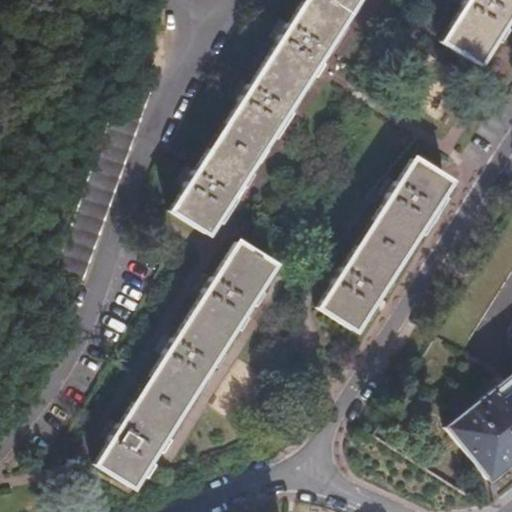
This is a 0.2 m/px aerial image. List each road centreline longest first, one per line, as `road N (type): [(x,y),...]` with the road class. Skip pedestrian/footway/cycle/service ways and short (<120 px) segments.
road 1 (residential): [(225,0),(199,39),(64,382),(0,471)]
road 2 (residential): [(302,467),(511,161)]
road 3 (track): [(67,0),(0,114)]
